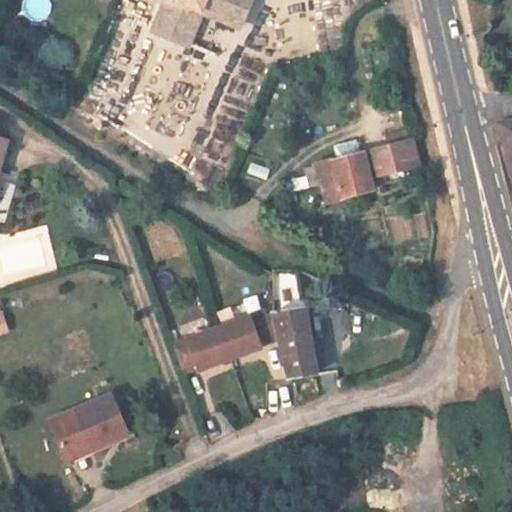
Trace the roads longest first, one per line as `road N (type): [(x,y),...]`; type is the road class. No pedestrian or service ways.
road 1 (unclassified): [(105,511),(344,404),(416,380),(442,359),(448,323)]
road 2 (track): [(229,224),(86,149),(0,86)]
road 3 (primary): [(511,264),(460,108)]
road 4 (primary): [(460,108),(481,255)]
